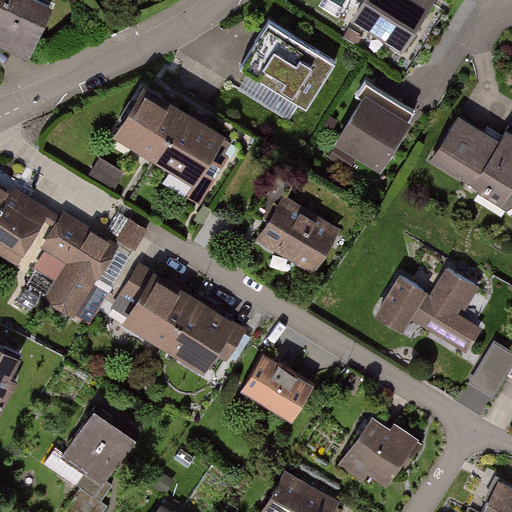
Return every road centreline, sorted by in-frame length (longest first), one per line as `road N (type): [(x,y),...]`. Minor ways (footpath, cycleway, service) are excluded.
road 1 (residential): [(141,224),(474,428)]
road 2 (residential): [(0,115),(228,0)]
